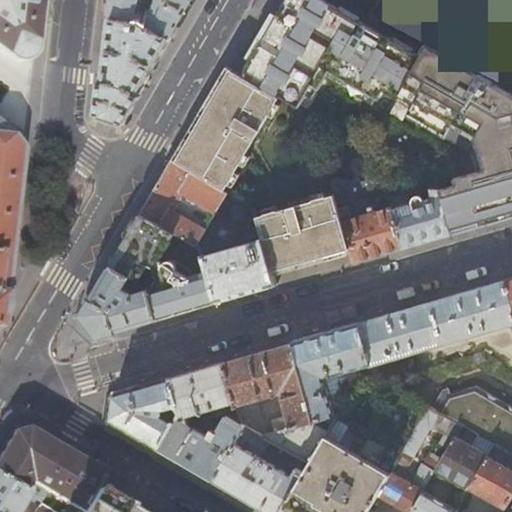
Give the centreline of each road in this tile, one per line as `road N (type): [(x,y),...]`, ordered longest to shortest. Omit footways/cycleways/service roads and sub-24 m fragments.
road 1 (residential): [(1,385),(82,375),(511,248)]
road 2 (residential): [(1,385),(226,511)]
road 3 (residential): [(1,385),(121,178)]
road 4 (residential): [(121,178),(230,0)]
road 5 (residential): [(121,178),(62,128),(75,0)]
